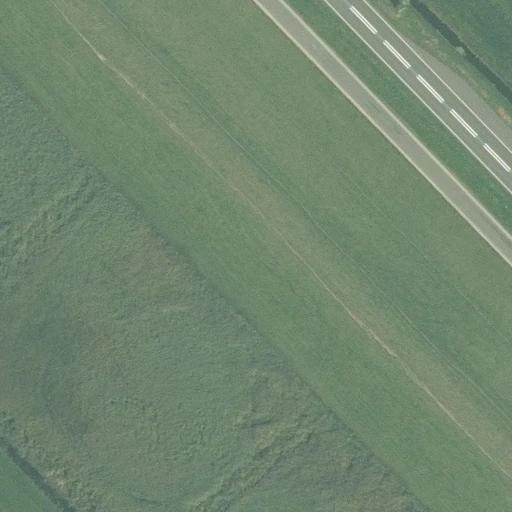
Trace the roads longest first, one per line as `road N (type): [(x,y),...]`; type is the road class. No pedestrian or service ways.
road 1 (unclassified): [(511,252),(267,0)]
road 2 (trunk): [(511,171),(346,0)]
